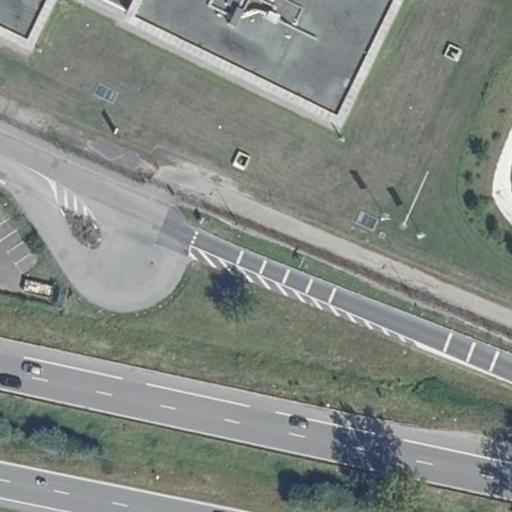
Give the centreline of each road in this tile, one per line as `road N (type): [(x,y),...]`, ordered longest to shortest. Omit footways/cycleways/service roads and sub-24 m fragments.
road 1 (trunk): [(511,482),(0,371)]
road 2 (trunk): [(511,372),(111,207)]
road 3 (tertiary): [(16,163),(84,285),(121,284),(134,268),(139,249),(111,207)]
road 4 (trunk): [(0,480),(159,511)]
